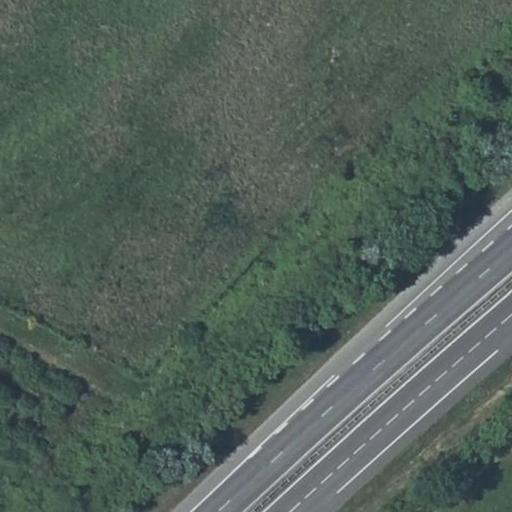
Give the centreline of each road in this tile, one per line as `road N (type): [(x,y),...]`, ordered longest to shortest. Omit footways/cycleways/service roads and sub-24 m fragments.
road 1 (trunk): [(511,250),(217,511)]
road 2 (trunk): [(290,511),(511,314)]
